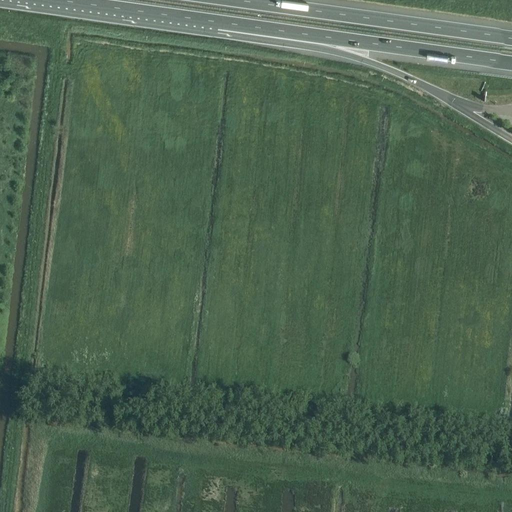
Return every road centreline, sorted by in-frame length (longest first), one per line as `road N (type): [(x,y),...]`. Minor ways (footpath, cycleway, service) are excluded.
road 1 (track): [(5,511),(16,416),(29,407),(511,462)]
road 2 (motorway): [(216,22),(511,63)]
road 3 (motorway): [(511,38),(232,0)]
road 4 (motorway): [(216,22),(367,61),(438,94)]
road 5 (motorway): [(52,0),(216,22)]
